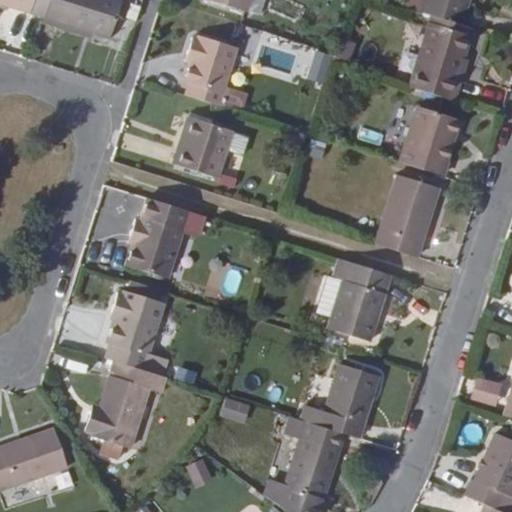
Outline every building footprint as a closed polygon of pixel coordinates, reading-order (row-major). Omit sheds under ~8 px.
[(0,0),(45,14),(49,0),(0,0)] [(121,0),(49,0),(45,14),(44,19),(63,25),(65,20),(98,30),(111,34),(121,0)] [(246,0),(208,0),(243,11),(246,0)] [(402,0),(400,6),(433,16),(467,27),(472,12),(467,10),(470,0),(402,0)] [(471,37),(473,28),(467,27),(433,16),(430,24),(471,37)] [(96,36),(98,30),(65,20),(63,25),(96,36)] [(410,88),(456,103),(464,75),(460,74),(464,59),(471,37),(430,24),(410,88)] [(189,83),(185,95),(219,105),(237,48),(198,36),(197,40),(191,38),(186,55),(192,57),(184,82),(189,83)] [(354,45),(340,41),(332,64),(346,69),(354,45)] [(323,85),(331,57),(314,52),(306,80),(323,85)] [(469,60),(464,59),(460,74),(464,75),(469,60)] [(247,95),(226,88),(221,103),(242,110),(247,95)] [(443,177),(460,121),(415,107),(398,163),(443,177)] [(215,180),(230,133),(187,120),(172,167),(215,180)] [(360,128),(358,140),(381,144),(384,132),(360,128)] [(306,134),(297,132),(293,145),(302,148),(306,134)] [(306,156),(321,160),(326,144),(311,140),(306,156)] [(218,174),(215,184),(233,189),(236,180),(218,174)] [(394,176),(372,245),(417,259),(439,190),(394,176)] [(197,236),(202,218),(147,201),(140,222),(135,220),(130,236),(136,238),(127,266),(167,278),(182,231),(197,236)] [(334,280),(344,283),(332,320),(329,329),(370,342),(389,276),(340,261),(334,280)] [(317,316),(332,320),(344,283),(334,280),(328,278),(317,316)] [(114,343),(109,356),(116,358),(145,368),(166,303),(125,290),(124,292),(119,291),(113,309),(119,311),(109,342),(114,343)] [(171,376),(145,368),(116,358),(99,411),(92,409),(85,429),(92,431),(91,434),(131,447),(148,396),(147,396),(150,385),(166,390),(171,376)] [(305,404),(300,419),(344,433),(357,437),(377,377),(338,364),(323,409),(305,404)] [(197,373),(178,367),(174,380),(193,386),(197,373)] [(495,408),(502,386),(477,378),(470,401),(495,408)] [(249,406),(225,399),(220,418),(244,425),(249,406)] [(344,433),(300,419),(290,416),(285,433),(299,438),(284,485),(271,480),(265,496),(287,511),(318,511),(319,510),(317,510),(321,495),(324,496),(344,433)] [(0,491),(67,469),(53,429),(0,447),(0,491)] [(464,495),(484,504),(497,510),(505,493),(511,496),(511,439),(494,432),(474,479),(471,478),(464,495)] [(184,464),(194,487),(211,479),(201,457),(184,464)] [(511,496),(505,493),(497,510),(501,511),(507,511),(511,501),(511,496)]
